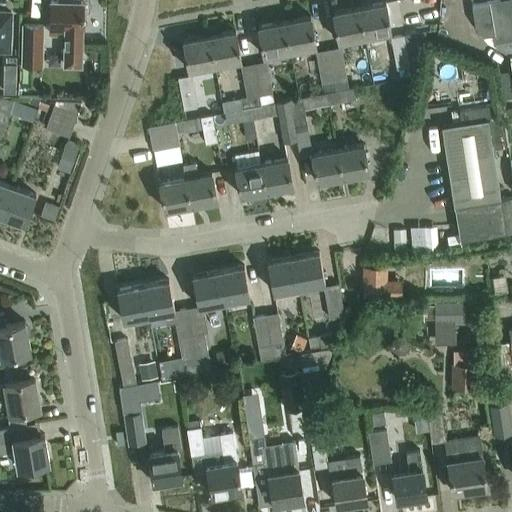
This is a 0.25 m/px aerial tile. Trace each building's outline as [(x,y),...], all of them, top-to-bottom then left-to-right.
[(66,0),(50,0),(49,20),(49,25),(64,26),(63,63),(80,64),(82,0),(66,0)] [(359,5),(364,35),(390,30),(385,0),(359,5)] [(511,0),(491,0),(472,3),(475,23),(482,35),(494,33),(496,45),(504,49),(511,49),(511,0)] [(338,40),(364,35),(359,5),(332,10),(338,40)] [(0,48),(9,49),(9,31),(10,11),(0,10),(0,48)] [(284,20),(289,49),(315,44),(310,14),(284,20)] [(263,54),(289,49),(284,20),(258,25),(263,54)] [(23,21),(21,64),(42,64),(44,22),(23,21)] [(415,24),(402,27),(410,61),(422,58),(415,24)] [(209,34),(214,63),(240,58),(235,29),(209,34)] [(396,68),(409,65),(403,33),(390,36),(396,68)] [(188,68),(214,63),(209,34),(182,38),(188,68)] [(328,47),(334,79),(347,77),(340,45),(328,47)] [(511,49),(504,49),(496,45),(508,52),(511,78),(511,49)] [(336,89),(334,79),(328,47),(316,50),(324,92),(326,91),(336,89)] [(264,59),(252,61),(261,104),(274,101),(266,60),(265,60),(264,59)] [(251,106),(261,104),(252,61),(240,64),(247,95),(240,97),(240,99),(221,102),(223,111),(225,111),(251,106)] [(223,111),(221,102),(196,107),(190,74),(177,76),(185,117),(211,113),(223,111)] [(4,78),(4,90),(15,90),(16,79),(4,78)] [(326,91),(328,102),(355,97),(353,86),(336,89),(326,91)] [(304,107),(328,102),(326,91),(324,92),(289,98),(296,137),(298,150),(311,148),(304,107)] [(0,137),(13,100),(0,97),(0,137)] [(283,140),(296,137),(289,98),(277,101),(274,101),(261,104),(251,106),(253,117),(261,161),(265,160),(258,116),(278,112),(283,140)] [(68,135),(81,101),(55,100),(46,126),(68,135)] [(462,121),(441,125),(454,205),(459,239),(473,236),(511,230),(511,196),(500,198),(492,147),(506,145),(498,101),(460,108),(462,121)] [(227,122),(253,117),(251,106),(225,111),(227,122)] [(511,107),(502,109),(509,158),(511,174),(511,107)] [(175,120),(177,131),(203,126),(206,141),(215,139),(211,113),(185,117),(175,120)] [(176,131),(177,131),(175,120),(148,125),(152,148),(179,143),(176,131)] [(337,147),(342,175),(368,170),(363,142),(337,147)] [(316,180),(342,175),(337,147),(310,151),(316,180)] [(261,161),(266,189),(292,184),(287,156),(265,160),(261,161)] [(185,175),(190,203),(216,198),(211,170),(197,173),(195,160),(182,162),(184,175),(185,175)] [(240,194),(266,189),(261,161),(235,166),(240,194)] [(164,208),(190,203),(185,175),(184,175),(158,180),(164,208)] [(0,212),(11,184),(0,179),(0,212)] [(11,184),(0,212),(0,213),(24,222),(35,193),(11,184)] [(405,241),(416,241),(416,217),(404,217),(405,241)] [(293,254),(298,286),(324,281),(318,249),(293,254)] [(273,291),(298,286),(293,254),(267,259),(273,291)] [(218,269),(223,299),(249,295),(243,264),(218,269)] [(364,265),(364,295),(387,295),(387,265),(364,265)] [(198,304),(223,299),(218,269),(192,273),(198,304)] [(168,278),(142,283),(148,313),(163,311),(165,323),(175,321),(172,309),(174,309),(168,278)] [(122,318),(148,313),(142,283),(116,287),(122,318)] [(337,283),(323,285),(327,309),(328,316),(342,314),(341,307),(337,283)] [(462,300),(434,301),(434,340),(455,340),(454,321),(463,321),(462,300)] [(477,306),(477,325),(488,325),(488,306),(477,306)] [(0,310),(0,354),(29,350),(24,320),(5,323),(3,310),(0,310)] [(204,331),(206,330),(203,311),(187,314),(190,329),(197,369),(210,367),(204,331)] [(285,353),(283,340),(277,311),(265,314),(273,355),(285,353)] [(261,357),(273,355),(265,314),(253,316),(261,357)] [(511,324),(508,325),(510,341),(489,344),(494,376),(511,373),(511,324)] [(190,329),(177,332),(181,358),(184,358),(186,371),(197,369),(190,329)] [(310,348),(333,343),(330,331),(308,336),(310,348)] [(127,337),(114,339),(123,383),(135,381),(127,337)] [(302,369),(325,365),(333,343),(310,348),(310,350),(299,352),(302,369)] [(229,348),(215,351),(218,365),(231,363),(229,348)] [(454,362),(450,363),(451,388),(476,387),(474,350),(453,351),(454,362)] [(157,376),(154,359),(138,362),(141,378),(157,376)] [(174,359),(157,363),(159,376),(177,373),(175,362),(174,359)] [(284,409),(304,406),(298,369),(278,372),(284,409)] [(34,376),(14,379),(0,381),(0,397),(6,396),(8,411),(39,406),(34,376)] [(506,395),(511,394),(511,376),(488,378),(490,404),(495,433),(511,431),(506,401),(506,395)] [(144,440),(140,411),(138,401),(123,403),(125,414),(124,414),(128,442),(144,440)] [(444,438),(445,438),(441,410),(426,412),(430,440),(444,438)] [(263,442),(262,434),(260,420),(246,422),(258,504),(272,502),(303,498),(294,438),(263,442)] [(26,423),(0,426),(0,451),(14,450),(16,466),(48,461),(44,433),(28,435),(26,423)] [(164,449),(148,451),(151,468),(149,469),(150,473),(151,473),(152,481),(181,477),(177,448),(181,448),(177,424),(161,426),(164,449)] [(241,489),(232,430),(219,432),(221,448),(204,451),(199,425),(186,428),(190,453),(193,473),(207,471),(209,483),(206,483),(207,486),(209,485),(210,494),(241,489)] [(336,427),(325,428),(326,445),(337,445),(336,427)] [(368,435),(372,461),(390,458),(385,427),(368,429),(368,435)] [(486,485),(481,453),(478,434),(445,438),(444,438),(452,490),(486,485)] [(323,437),(311,439),(315,466),(327,464),(323,437)] [(426,494),(423,474),(419,448),(405,450),(408,468),(392,471),(396,498),(426,494)] [(366,498),(360,463),(359,453),(344,455),(347,473),(332,476),(336,503),(366,498)]
